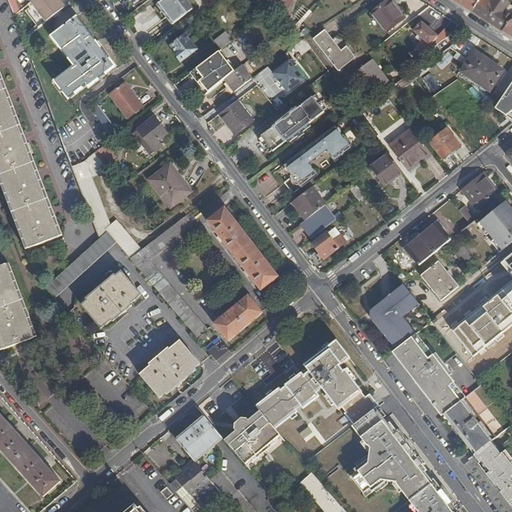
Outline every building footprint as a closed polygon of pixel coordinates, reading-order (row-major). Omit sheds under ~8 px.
[(18,0),(10,0),(17,19),(24,16),(22,10),(26,9),(24,3),(20,4),(18,0)] [(60,0),(32,0),(48,20),(65,6),(60,0)] [(162,0),(158,4),(167,15),(173,22),(174,23),(194,8),(188,0),(162,0)] [(275,0),(273,4),(275,8),(280,14),(283,10),(288,13),(295,0),(275,0)] [(388,29),(404,16),(391,0),(387,0),(374,10),(388,29)] [(458,0),(473,9),(478,0),(458,0)] [(478,0),(473,9),(503,28),(511,17),(511,12),(506,9),(510,3),(506,0),(478,0)] [(308,11),(302,5),(286,24),(288,26),(291,29),(301,19),(308,11)] [(79,15),(53,35),(73,62),(99,41),(79,15)] [(511,17),(503,28),(511,34),(511,17)] [(304,22),(301,19),(291,29),(293,33),(304,22)] [(424,51),(432,43),(436,46),(452,34),(445,28),(439,35),(422,20),(414,29),(419,34),(417,36),(421,40),(417,45),(424,51)] [(216,40),(222,49),(234,40),(228,31),(216,40)] [(346,47),(341,51),(325,31),(314,39),(338,69),(354,57),(346,47)] [(183,61),(198,49),(187,34),(173,45),(178,52),(177,53),(183,61)] [(90,86),(117,65),(99,41),(73,62),(74,64),(55,80),(69,98),(88,83),(90,86)] [(454,58),(447,48),(432,60),(439,69),(454,58)] [(222,49),(221,50),(230,63),(236,71),(238,69),(222,49)] [(215,54),(194,71),(204,83),(211,92),(213,90),(226,79),(236,71),(230,63),(221,50),(215,54)] [(490,89),(503,69),(476,51),(462,70),(490,89)] [(286,53),(269,65),(290,92),(305,80),(295,67),(298,65),(293,59),(292,60),(286,53)] [(313,61),(318,69),(325,64),(319,57),(313,61)] [(372,93),(389,81),(374,60),(356,72),(372,93)] [(238,69),(236,71),(226,79),(236,92),(254,78),(243,65),(238,69)] [(62,234),(0,71),(0,167),(31,247),(62,234)] [(194,71),(192,73),(208,94),(211,92),(204,83),(194,71)] [(417,78),(413,73),(399,83),(404,89),(417,78)] [(431,91),(438,86),(429,74),(422,79),(431,91)] [(130,117),(144,106),(126,82),(112,94),(130,117)] [(511,82),(503,96),(496,91),(488,102),(507,115),(511,110),(511,82)] [(404,89),(399,83),(386,93),(390,99),(404,89)] [(262,136),(273,151),(289,140),(292,144),(297,140),(290,132),(294,130),(300,138),(305,134),(304,132),(312,126),(310,124),(326,112),(314,97),(298,109),(297,106),(276,122),(277,124),(262,136)] [(237,133),(254,120),(239,101),(223,114),(237,133)] [(161,138),(168,131),(155,115),(134,132),(139,139),(144,135),(157,151),(166,144),(161,138)] [(266,120),(248,133),(252,139),(270,126),(266,120)] [(336,126),(284,166),(292,177),(301,189),(319,174),(311,163),(330,150),(338,160),(354,148),(336,126)] [(448,129),(440,135),(453,152),(461,146),(448,129)] [(394,148),(412,172),(434,155),(415,132),(394,148)] [(431,143),(444,159),(453,152),(440,135),(431,143)] [(114,137),(95,151),(100,157),(103,159),(106,166),(121,155),(116,149),(120,145),(114,137)] [(84,160),(73,165),(100,237),(108,230),(108,229),(112,225),(88,166),(100,157),(95,151),(84,160)] [(371,168),(385,186),(404,172),(390,153),(371,168)] [(153,179),(173,205),(190,191),(184,183),(180,178),(182,176),(172,164),(153,179)] [(498,191),(483,172),(464,188),(479,206),(498,191)] [(292,177),(287,182),(295,193),(301,189),(292,177)] [(189,180),(184,183),(190,191),(195,187),(189,180)] [(357,182),(350,187),(361,202),(368,196),(357,182)] [(327,204),(313,187),(293,202),(306,221),(326,205),(327,204)] [(477,218),(470,224),(457,234),(482,266),(511,241),(511,203),(509,199),(485,218),(482,214),(477,218)] [(334,216),(326,205),(306,221),(301,224),(313,239),(319,234),(331,225),(340,218),(337,213),(334,216)] [(467,205),(459,210),(470,224),(477,218),(475,215),(467,205)] [(227,208),(210,221),(263,291),(280,277),(227,208)] [(132,258),(155,285),(200,338),(207,332),(209,330),(151,261),(196,225),(188,214),(143,249),(132,258)] [(108,229),(108,230),(117,241),(132,258),(143,249),(119,219),(112,225),(108,229)] [(438,222),(406,247),(420,264),(448,242),(452,239),(438,222)] [(334,229),(331,225),(319,234),(322,238),(329,233),(334,229)] [(100,237),(46,286),(55,297),(117,241),(108,230),(100,237)] [(326,259),(340,248),(329,233),(322,238),(314,244),(326,259)] [(511,271),(511,253),(484,276),(493,287),(511,271)] [(442,298),(459,284),(438,258),(421,272),(442,298)] [(37,336),(9,262),(0,265),(0,331),(6,348),(37,336)] [(88,298),(89,299),(83,304),(102,328),(113,319),(114,320),(133,304),(132,303),(142,294),(122,270),(118,274),(117,273),(88,298)] [(371,318),(373,320),(396,349),(416,334),(404,319),(420,306),(404,285),(374,309),(371,312),(371,318)] [(230,342),(264,313),(251,297),(216,325),(230,342)] [(475,303),(456,317),(471,335),(489,320),(475,303)] [(511,348),(497,330),(478,345),(494,365),(511,350),(511,348)] [(209,335),(207,332),(200,338),(202,341),(209,335)] [(417,334),(416,334),(396,349),(393,351),(402,363),(404,361),(418,378),(422,375),(426,381),(422,385),(429,393),(426,395),(442,416),(445,413),(460,402),(466,397),(417,334)] [(196,368),(202,363),(182,340),(171,349),(170,347),(152,363),(153,365),(142,374),(162,397),(168,392),(169,394),(197,370),(196,368)] [(223,340),(210,350),(221,363),(233,352),(223,340)] [(282,391),(280,389),(258,407),(260,410),(276,428),(298,411),(296,409),(302,404),(304,407),(315,398),(311,392),(315,389),(318,392),(323,388),(340,409),(342,407),(348,413),(346,414),(355,425),(376,408),(379,406),(370,395),(365,399),(360,394),(362,392),(346,371),(344,371),(340,366),(351,357),(338,341),(306,366),(311,371),(305,376),(303,373),(287,385),(288,386),(282,391)] [(460,402),(445,413),(476,454),(491,442),(460,402)] [(369,446),(372,447),(371,458),(370,458),(356,467),(358,470),(352,475),(365,492),(370,488),(373,491),(386,482),(386,481),(397,482),(397,484),(406,495),(430,477),(426,472),(428,470),(392,424),(390,426),(376,408),(355,425),(353,426),(368,446),(369,446)] [(0,444),(44,493),(60,478),(0,410),(0,444)] [(236,424),(236,430),(225,440),(246,465),(281,435),(276,428),(260,410),(250,419),(243,418),(236,424)] [(223,437),(206,417),(177,441),(193,459),(195,461),(216,443),(223,437)] [(489,473),(487,475),(510,505),(511,503),(511,457),(511,456),(507,451),(502,454),(498,448),(493,441),(491,442),(476,454),(473,456),(477,462),(480,460),(489,473)] [(193,459),(173,476),(194,500),(213,483),(211,480),(195,461),(193,459)] [(211,480),(213,483),(237,511),(252,511),(243,500),(220,473),(211,480)] [(346,511),(342,506),(314,474),(301,484),(324,511),(346,511)] [(434,482),(410,500),(419,511),(420,511),(419,511),(459,511),(436,481),(434,482)] [(167,487),(161,492),(167,499),(172,494),(167,487)] [(273,496),(268,500),(277,511),(283,511),(285,511),(279,504),(273,496)]
